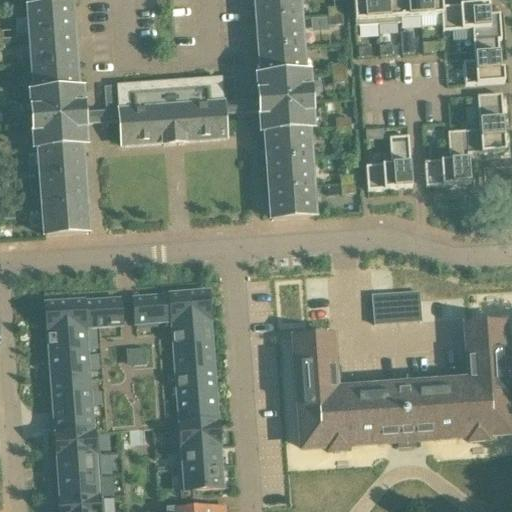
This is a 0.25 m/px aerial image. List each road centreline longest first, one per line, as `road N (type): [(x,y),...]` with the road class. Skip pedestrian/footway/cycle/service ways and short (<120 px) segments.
road 1 (residential): [(511,255),(454,259),(382,239),(233,249)]
road 2 (residential): [(233,249),(250,501)]
road 3 (residential): [(17,511),(0,275)]
road 4 (residential): [(233,249),(0,266)]
